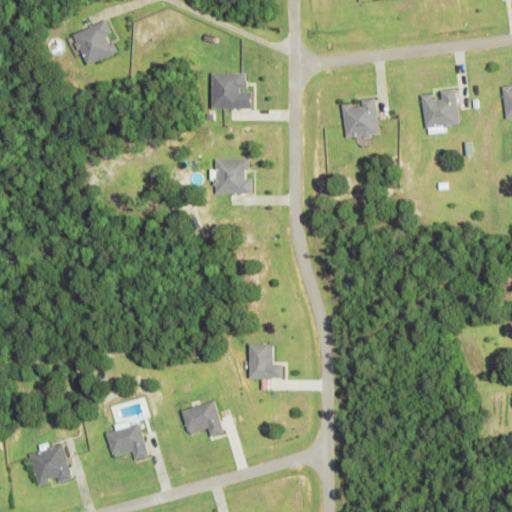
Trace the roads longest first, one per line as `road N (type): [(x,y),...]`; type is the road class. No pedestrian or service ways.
road 1 (residential): [(291,0),(291,220),(325,355),(324,511)]
road 2 (residential): [(292,65),(511,38)]
road 3 (residential): [(111,511),(323,454)]
